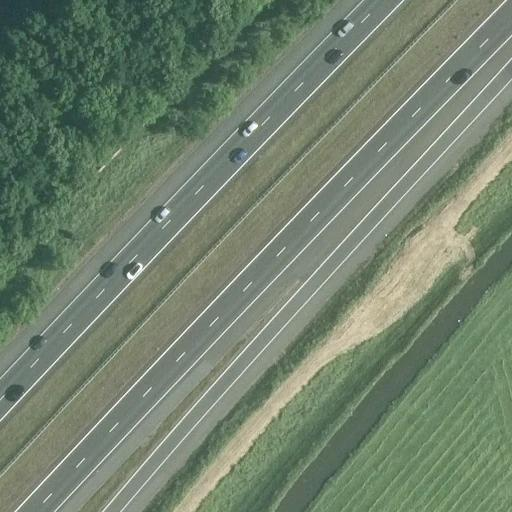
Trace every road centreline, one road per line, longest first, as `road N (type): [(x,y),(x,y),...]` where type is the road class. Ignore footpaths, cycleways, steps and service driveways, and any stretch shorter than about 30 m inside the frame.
road 1 (motorway): [(38,511),(511,16)]
road 2 (motorway): [(115,511),(511,70)]
road 3 (motorway): [(382,0),(0,403)]
